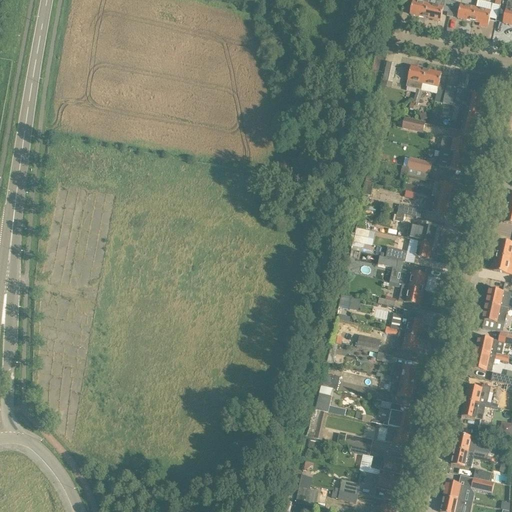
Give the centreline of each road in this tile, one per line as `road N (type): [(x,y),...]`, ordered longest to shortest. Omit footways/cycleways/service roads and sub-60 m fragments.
road 1 (residential): [(415,511),(510,62)]
road 2 (secondary): [(8,259),(46,0)]
road 3 (secondary): [(15,438),(7,409),(8,259)]
